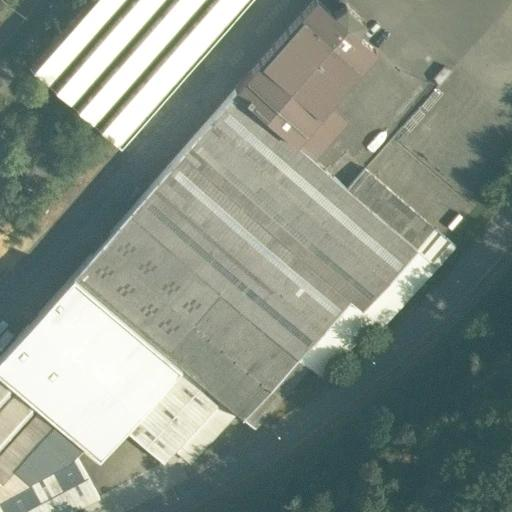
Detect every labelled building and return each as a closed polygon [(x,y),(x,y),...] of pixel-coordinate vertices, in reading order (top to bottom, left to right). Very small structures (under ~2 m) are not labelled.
[(84,0),(28,65),(119,145),(246,0),(84,0)] [(331,13),(316,0),(310,0),(234,89),(293,143),(295,142),(327,105),(374,50),(356,35),(363,22),(344,5),(331,13)] [(293,143),(234,89),(222,102),(198,130),(72,275),(183,372),(183,373),(220,406),(236,420),(255,436),(310,372),(323,384),(375,324),(382,330),(453,249),(343,153),(326,173),(293,143)] [(327,105),(295,142),(314,158),(346,122),(327,105)] [(59,149),(25,134),(5,178),(39,193),(59,149)] [(183,372),(72,275),(0,357),(0,376),(82,449),(99,463),(123,435),(126,438),(183,373),(183,372)] [(220,406),(183,373),(126,438),(164,470),(175,457),(220,406)] [(82,449),(0,376),(0,502),(75,461),(73,459),(82,449)] [(220,406),(175,457),(191,471),(236,420),(220,406)] [(0,502),(0,511),(86,511),(99,505),(75,461),(0,502)]
